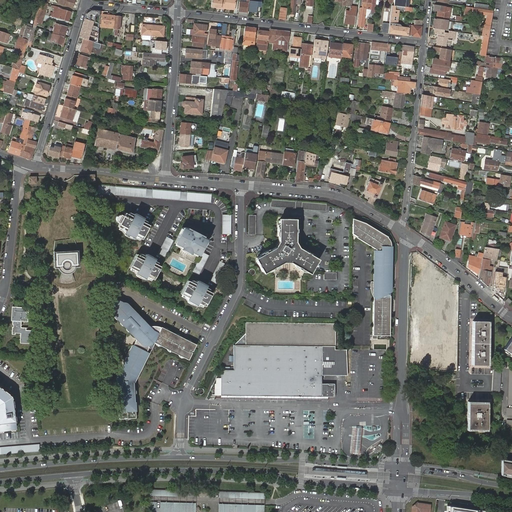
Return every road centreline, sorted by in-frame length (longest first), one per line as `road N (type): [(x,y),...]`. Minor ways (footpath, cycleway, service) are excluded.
road 1 (residential): [(180,457),(181,401),(239,286),(241,186)]
road 2 (residential): [(177,12),(422,43)]
road 3 (secondary): [(72,474),(230,471),(314,484)]
road 4 (secondary): [(400,467),(180,457)]
road 5 (residential): [(422,43),(403,231)]
road 6 (secondary): [(180,457),(0,468)]
road 7 (tertiary): [(403,231),(402,409)]
road 8 (tertiary): [(241,186),(330,194),(403,231)]
road 9 (residential): [(36,166),(84,2)]
road 10 (residential): [(165,180),(177,12)]
road 11 (residential): [(403,231),(511,316)]
road 12 (tertiary): [(36,166),(165,180)]
road 13 (residential): [(21,163),(6,288)]
